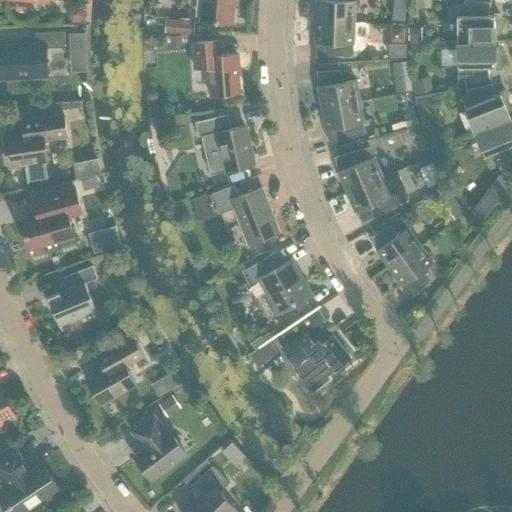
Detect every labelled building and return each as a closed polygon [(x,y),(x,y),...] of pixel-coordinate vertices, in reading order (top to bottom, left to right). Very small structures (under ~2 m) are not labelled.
[(203,0),(201,20),(231,23),(233,0),(203,0)] [(316,0),(316,21),(354,22),(355,4),(360,4),(360,0),(316,0)] [(407,22),(407,0),(395,0),(395,21),(407,22)] [(457,41),(495,41),(495,35),(498,35),(500,15),(494,15),(487,15),(487,4),(490,4),(490,3),(471,0),(464,0),(464,3),(457,3),(457,41)] [(195,22),(166,19),(165,32),(194,35),(195,22)] [(354,22),(316,21),(315,43),(316,57),(339,56),(340,44),(354,44),(354,22)] [(410,59),(410,54),(425,53),(424,27),(390,28),(391,60),(410,59)] [(83,47),(82,30),(69,30),(70,63),(79,63),(78,47),(83,47)] [(46,48),(65,47),(65,31),(35,32),(36,44),(0,45),(0,78),(47,77),(46,48)] [(220,55),(219,40),(193,42),(195,68),(209,67),(211,95),(239,93),(237,53),(220,55)] [(495,48),(495,41),(457,41),(458,80),(465,80),(465,84),(491,79),(491,78),(488,78),(488,67),(494,67),(501,67),(498,47),(495,48)] [(322,108),(360,101),(360,99),(367,98),(364,80),(356,81),(356,79),(343,82),(340,70),(317,71),(318,86),(322,108)] [(410,75),(395,78),(397,92),(412,90),(410,75)] [(412,78),(415,93),(433,89),(430,75),(412,78)] [(461,96),(475,132),(510,118),(508,112),(510,111),(506,91),(500,94),(494,97),(490,86),(492,85),(492,84),(466,89),(467,94),(461,96)] [(364,122),(360,101),(322,108),(325,129),(330,144),(365,133),(363,122),(364,122)] [(418,123),(415,113),(404,116),(407,126),(418,123)] [(44,140),(67,136),(63,114),(32,118),(34,132),(5,137),(9,166),(25,164),(27,181),(48,177),(45,161),(47,161),(44,140)] [(253,164),(245,125),(231,129),(227,114),(195,122),(198,136),(218,132),(226,170),(253,164)] [(511,122),(510,118),(475,132),(489,167),(497,164),(499,169),(510,165),(508,160),(511,158),(511,122)] [(334,157),(338,171),(347,192),(383,177),(374,156),(361,161),(357,150),(334,157)] [(397,171),(383,177),(347,192),(355,212),(362,225),(409,198),(397,171)] [(511,183),(499,174),(488,188),(500,197),(511,183)] [(99,186),(96,175),(81,180),(84,190),(99,186)] [(239,197),(234,184),(212,193),(219,213),(234,207),(248,243),(279,231),(262,187),(239,197)] [(69,217),(82,213),(74,186),(44,195),(48,209),(46,214),(24,220),(28,233),(25,234),(29,250),(74,237),(69,217)] [(215,215),(206,193),(191,199),(199,221),(215,215)] [(389,268),(421,245),(408,227),(397,235),(390,225),(369,237),(376,250),(389,268)] [(91,235),(96,256),(123,249),(118,228),(91,235)] [(434,263),(421,245),(389,268),(402,286),(412,297),(430,281),(422,271),(434,263)] [(245,269),(253,283),(259,279),(268,294),(262,297),(273,316),(312,294),(291,259),(285,263),(277,251),(245,269)] [(47,297),(62,333),(63,333),(60,324),(79,316),(82,322),(98,315),(85,283),(98,278),(92,265),(64,277),(69,288),(47,297)] [(320,305),(301,318),(258,346),(259,347),(280,333),(288,344),(282,349),(300,372),(297,375),(312,393),(330,379),(327,376),(351,358),(333,335),(327,339),(317,332),(325,319),(318,308),(321,306),(320,305)] [(144,356),(133,337),(110,350),(116,362),(86,379),(101,405),(137,385),(126,366),(144,356)] [(161,399),(167,416),(182,411),(175,391),(184,388),(180,374),(155,381),(161,399)] [(0,423),(14,416),(1,389),(0,389),(0,423)] [(154,414),(132,431),(144,448),(135,455),(153,480),(187,454),(169,430),(167,431),(154,414)] [(31,471),(16,450),(0,460),(0,475),(7,487),(0,491),(0,498),(9,511),(27,511),(60,490),(42,464),(31,471)] [(238,511),(237,510),(220,492),(229,483),(213,465),(190,487),(199,497),(183,511),(238,511)]
